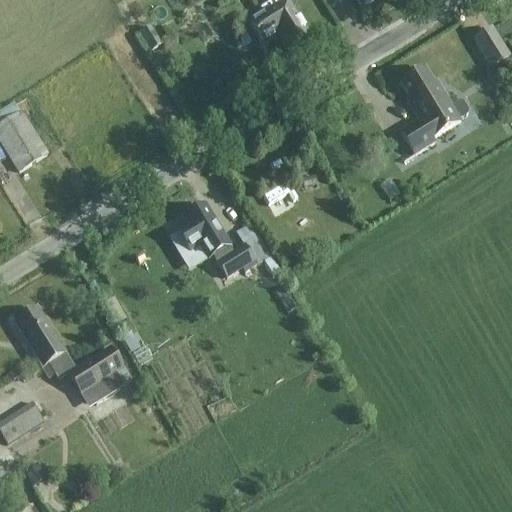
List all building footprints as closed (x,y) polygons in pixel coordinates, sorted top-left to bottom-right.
[(263,48),(276,40),(286,57),(309,43),(282,0),(278,0),(259,12),(261,15),(251,21),(253,25),(249,27),(263,48)] [(352,0),(360,13),(379,0),(352,0)] [(169,46),(179,40),(166,22),(157,28),(169,46)] [(138,36),(149,55),(155,52),(161,48),(149,29),(144,32),(138,36)] [(490,73),(510,61),(491,32),(472,45),(490,73)] [(432,149),(429,144),(458,127),(457,124),(465,120),(466,116),(461,108),(457,107),(449,111),(438,91),(435,93),(423,74),(399,88),(415,114),(411,116),(417,125),(399,136),(413,160),(432,149)] [(46,159),(20,116),(13,106),(0,113),(0,146),(18,176),(46,159)] [(281,191),(291,210),(311,198),(300,180),(281,191)] [(389,183),(379,190),(389,205),(399,198),(389,183)] [(203,211),(183,223),(196,245),(185,252),(197,271),(211,261),(226,284),(242,274),(244,277),(255,269),(243,250),(227,261),(222,254),(228,251),(203,211)] [(243,250),(255,269),(257,268),(271,261),(259,239),(242,248),(243,250)] [(80,400),(81,399),(90,414),(125,393),(116,377),(122,373),(109,352),(74,374),(36,313),(13,328),(48,382),(63,373),(80,400)] [(20,388),(42,378),(36,366),(15,375),(20,388)] [(0,439),(6,450),(19,441),(43,426),(31,406),(0,425),(0,439)] [(16,448),(1,459),(12,473),(27,461),(16,448)] [(25,477),(33,490),(44,483),(36,470),(25,477)]
